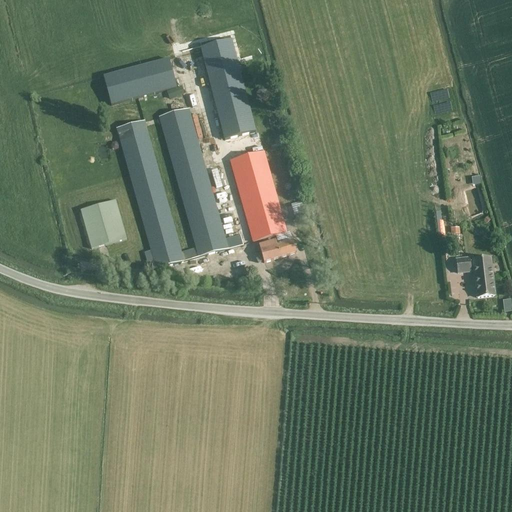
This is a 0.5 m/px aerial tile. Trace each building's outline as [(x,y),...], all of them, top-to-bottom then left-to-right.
[(231,42),(200,50),(224,141),(255,134),(241,82),(231,42)] [(111,106),(176,89),(169,60),(103,77),(111,106)] [(145,122),(115,130),(117,135),(145,236),(150,252),(143,254),(147,267),(153,265),(155,271),(185,263),(192,260),(197,258),(229,250),(243,246),(240,235),(225,239),(218,211),(200,149),(188,109),(188,110),(158,118),(195,249),(189,251),(189,252),(183,253),(147,126),(146,127),(145,122)] [(289,243),(286,234),(287,233),(264,151),(229,161),(253,243),(275,237),(278,246),(277,246),(276,242),(259,246),(263,264),(296,255),(293,242),(289,243)] [(230,190),(215,193),(218,208),(233,205),(230,190)] [(90,250),(125,240),(114,201),(79,211),(90,250)] [(292,204),(294,215),(306,213),(303,202),(292,204)] [(459,229),(450,229),(451,242),(460,241),(459,229)] [(472,272),(474,272),(477,299),(495,297),(491,258),(473,261),(470,262),(470,258),(456,260),(458,275),(472,274),(472,272)]
